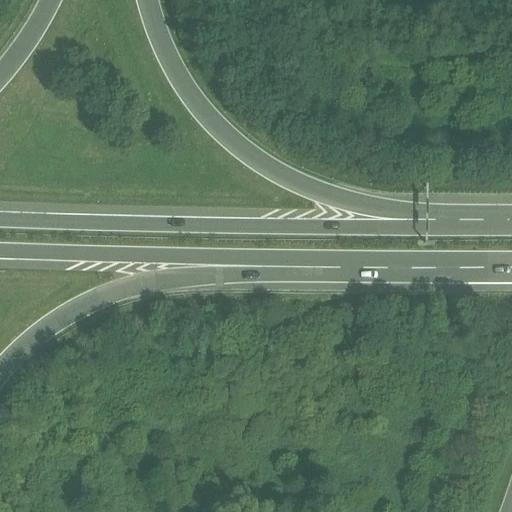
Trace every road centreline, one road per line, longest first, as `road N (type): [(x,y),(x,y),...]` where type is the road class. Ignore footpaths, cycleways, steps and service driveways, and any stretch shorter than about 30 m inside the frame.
road 1 (trunk): [(438,230),(0,216)]
road 2 (motorway): [(438,230),(352,213),(295,189),(238,149),(169,63),(148,0)]
road 3 (motorway): [(0,373),(55,321),(101,293),(158,272),(283,260)]
road 4 (trunk): [(0,253),(283,260)]
road 5 (trunk): [(283,260),(511,261)]
